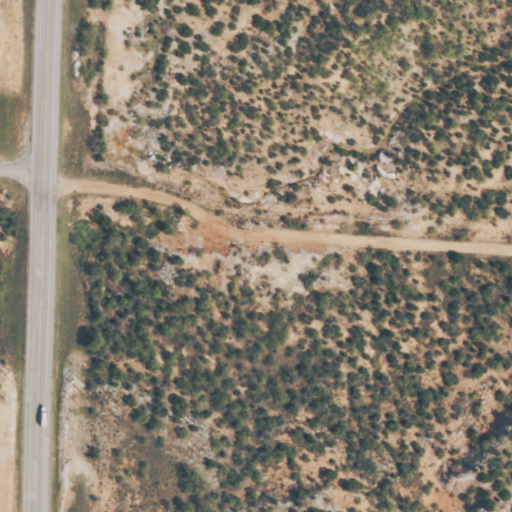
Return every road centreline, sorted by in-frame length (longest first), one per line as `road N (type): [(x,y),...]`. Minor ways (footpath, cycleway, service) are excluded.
road 1 (primary): [(31,511),(45,0)]
road 2 (residential): [(39,185),(177,201),(244,235),(511,249)]
